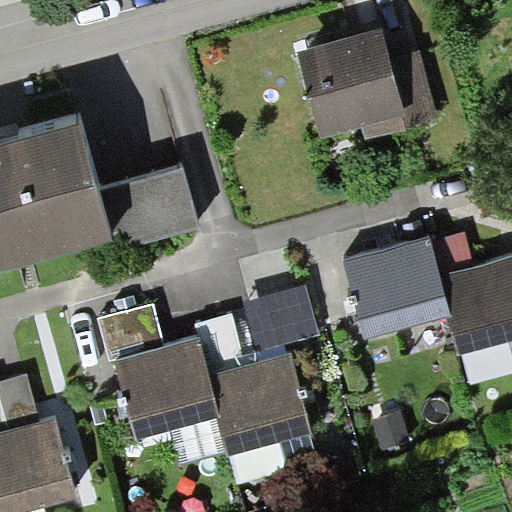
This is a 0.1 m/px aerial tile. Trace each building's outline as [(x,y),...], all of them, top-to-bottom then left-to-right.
[(326,127),(408,103),(385,23),(362,30),(303,47),(326,127)] [(0,263),(110,235),(98,188),(79,120),(13,137),(0,140),(0,263)] [(185,165),(98,188),(110,235),(131,229),(197,211),(185,165)] [(455,308),(445,270),(433,229),(349,252),(363,303),(370,331),(455,308)] [(465,343),(511,329),(511,251),(445,270),(455,308),(465,343)] [(226,410),(215,369),(206,334),(120,356),(133,404),(140,432),(226,410)] [(234,441),(313,421),(294,349),(252,360),(215,369),(226,410),(234,441)] [(0,510),(79,491),(72,462),(59,414),(0,428),(0,510)]
